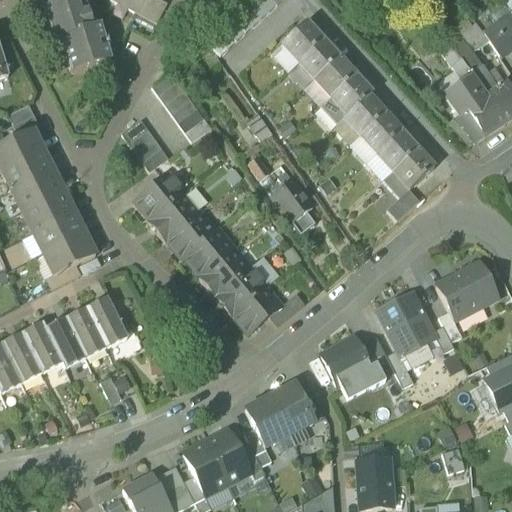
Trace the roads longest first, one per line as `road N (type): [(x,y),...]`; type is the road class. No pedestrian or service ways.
road 1 (residential): [(252,371),(126,250),(40,92)]
road 2 (residential): [(475,176),(308,0)]
road 3 (residential): [(432,220),(252,371)]
road 4 (residential): [(252,371),(187,422),(65,468)]
road 5 (unknown): [(0,315),(126,250)]
